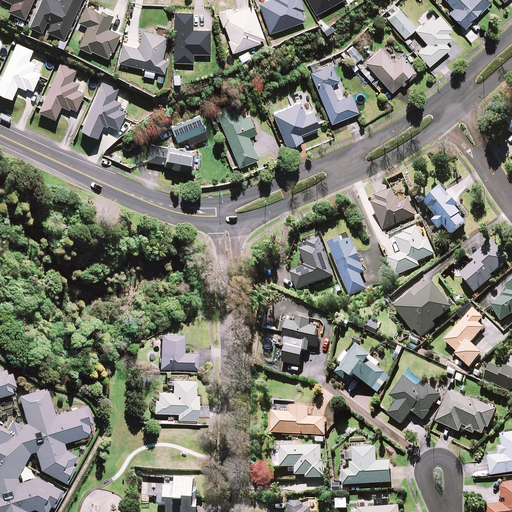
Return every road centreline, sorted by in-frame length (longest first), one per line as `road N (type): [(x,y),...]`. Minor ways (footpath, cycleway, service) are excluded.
road 1 (residential): [(232,511),(224,215)]
road 2 (tertiary): [(0,132),(168,210),(224,215)]
road 3 (tertiary): [(454,113),(344,178)]
road 4 (tertiary): [(344,178),(271,212),(226,215)]
road 5 (tertiary): [(226,215),(240,200),(335,158)]
road 6 (tertiary): [(335,158),(441,97)]
